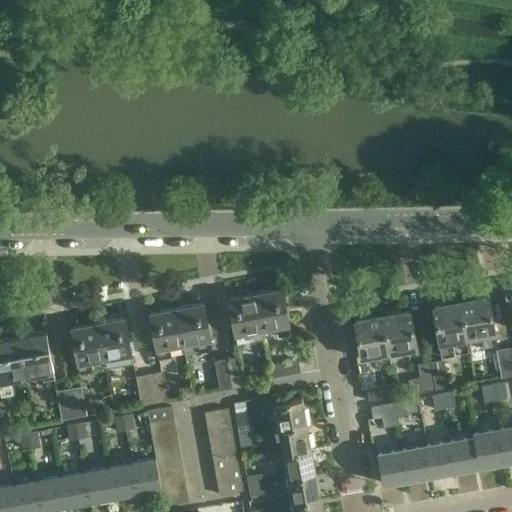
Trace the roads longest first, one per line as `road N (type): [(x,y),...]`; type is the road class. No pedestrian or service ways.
road 1 (tertiary): [(0,224),(302,227)]
road 2 (residential): [(354,511),(302,227)]
road 3 (unknown): [(329,376),(196,404),(199,489)]
road 4 (tertiary): [(302,227),(511,221)]
